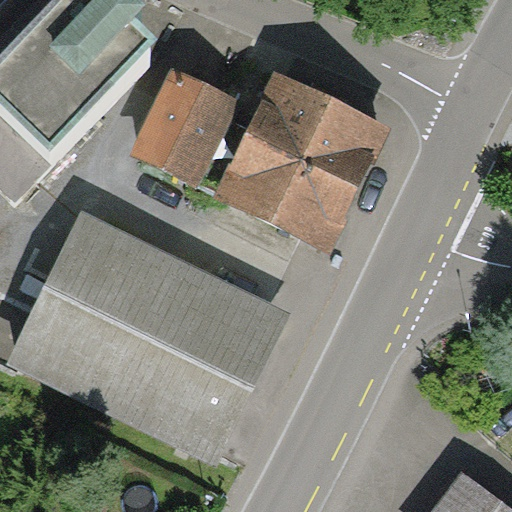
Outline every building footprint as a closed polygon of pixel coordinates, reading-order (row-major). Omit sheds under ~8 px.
[(80,0),(10,0),(0,11),(0,193),(16,209),(151,68),(130,48),(143,35),(117,11),(105,23),(80,0)] [(231,109),(180,84),(143,162),(226,202),(253,145),(220,130),(231,109)] [(383,139),(281,89),(253,145),(226,202),(327,252),(383,139)] [(287,320),(82,223),(11,369),(216,467),(287,320)] [(506,511),(469,483),(446,511),(506,511)]
